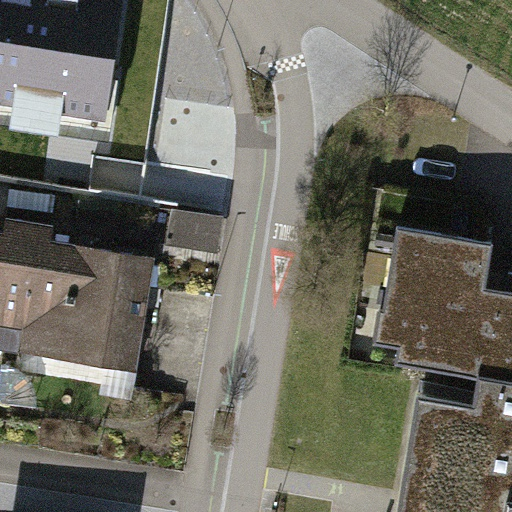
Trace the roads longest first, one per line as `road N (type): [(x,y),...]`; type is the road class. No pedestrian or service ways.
road 1 (residential): [(213,510),(286,4)]
road 2 (residential): [(511,139),(286,4)]
road 3 (residential): [(213,510),(0,467)]
